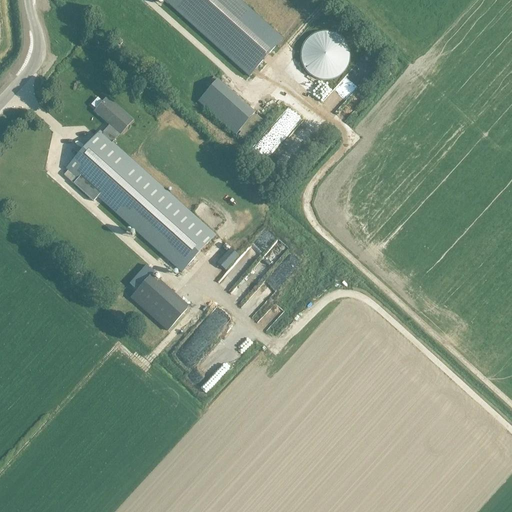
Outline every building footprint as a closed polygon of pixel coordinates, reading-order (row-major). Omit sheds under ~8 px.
[(163,0),(249,77),(282,39),(238,0),(163,0)] [(301,56),(301,58),(301,59),(301,61),(302,63),(302,65),(303,67),(304,69),(305,70),(306,72),(307,73),(308,75),(310,76),(311,77),(313,78),(315,79),(316,80),(318,81),(320,81),(322,81),(324,82),(326,82),(328,81),(330,81),(332,81),(333,80),(335,79),(337,78),(339,77),(340,76),(342,75),(343,73),(344,72),(345,70),(346,69),(347,67),(348,65),(348,63),(349,61),(349,59),(349,58),(349,56),(349,54),(348,52),(348,50),(347,48),(346,46),(345,45),(344,43),(343,42),(342,40),(340,39),(339,38),(337,37),(335,36),(333,35),(332,34),(330,34),(328,34),(326,33),(324,33),(322,34),(320,34),(318,34),(316,35),(315,36),(313,37),(311,38),(310,39),(308,40),(307,42),(306,43),(305,45),(304,46),(303,48),(302,50),(302,52),(301,54),(301,56)] [(360,58),(356,64),(362,69),(367,64),(360,58)] [(254,114),(218,81),(199,103),(235,135),(254,114)] [(111,126),(103,135),(112,143),(120,134),(120,135),(132,121),(107,99),(95,112),(111,126)] [(215,235),(112,143),(103,135),(100,133),(67,170),(78,180),(74,185),(93,202),(97,198),(181,273),(215,235)] [(237,300),(283,248),(273,240),(228,291),(237,300)] [(226,248),(217,259),(220,261),(229,251),(226,248)] [(216,265),(222,271),(236,256),(230,251),(216,265)] [(228,268),(217,279),(226,287),(237,276),(228,268)] [(187,310),(151,277),(131,299),(167,332),(187,310)]
